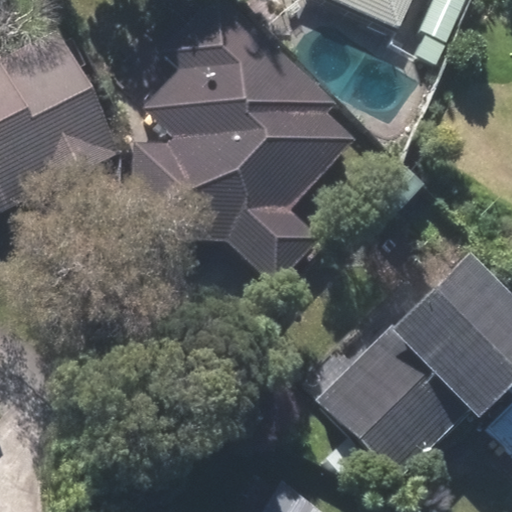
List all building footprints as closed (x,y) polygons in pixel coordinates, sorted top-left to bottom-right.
[(309,244),(281,217),(345,151),(312,119),(322,108),(236,24),(212,0),(148,66),(164,82),(132,116),(169,151),(122,153),(126,254),(221,251),(263,292),(309,244)] [(305,0),(390,36),(404,0),(305,0)] [(0,217),(108,162),(42,35),(0,56),(0,217)] [(382,502),(467,422),(511,469),(511,340),(446,271),(297,412),(382,502)] [(301,511),(262,486),(245,511),(301,511)]
